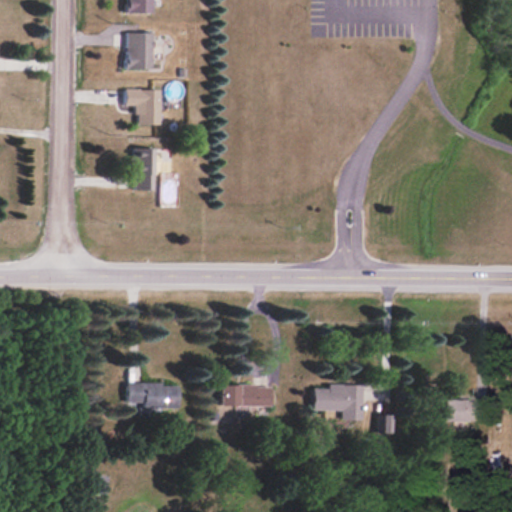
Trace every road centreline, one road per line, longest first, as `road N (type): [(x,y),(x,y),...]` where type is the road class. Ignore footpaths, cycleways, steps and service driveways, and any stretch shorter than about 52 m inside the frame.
road 1 (tertiary): [(511,278),(0,274)]
road 2 (residential): [(61,0),(58,271)]
